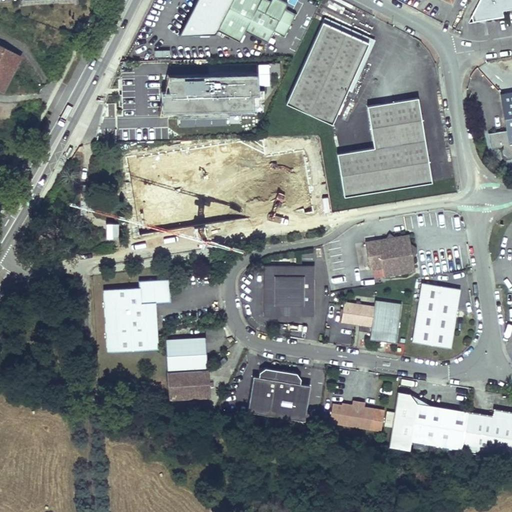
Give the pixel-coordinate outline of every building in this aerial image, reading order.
[(197,0),(179,35),(216,33),(217,31),(239,42),(245,31),(267,42),(273,31),(284,37),(296,14),(285,9),(288,3),(286,0),(197,0)] [(511,0),(482,0),(470,23),(483,21),(481,14),(511,9),(511,0)] [(369,42),(322,21),(285,103),(332,124),(358,66),(362,68),(367,57),(363,55),(369,42)] [(21,57),(0,46),(0,90),(4,92),(21,57)] [(257,73),(167,75),(160,110),(180,111),(179,126),(229,126),(228,112),(258,112),(259,86),(270,86),(271,62),(257,61),(257,73)] [(511,91),(500,93),(507,131),(489,134),(491,149),(502,146),(503,150),(501,153),(502,157),(506,160),(510,159),(511,156),(511,91)] [(418,97),(367,106),(374,147),(337,153),(344,196),(432,182),(418,97)] [(272,172),(275,193),(315,187),(312,165),(301,167),(299,153),(321,151),(319,135),(269,142),(273,172),(272,172)] [(191,162),(197,197),(221,193),(220,187),(239,184),(236,167),(223,169),(218,137),(192,141),(195,161),(191,162)] [(226,138),(226,156),(253,155),(252,137),(226,138)] [(129,165),(132,172),(148,167),(146,160),(129,165)] [(134,224),(160,218),(152,188),(170,183),(165,164),(129,173),(132,185),(125,187),(134,224)] [(127,240),(136,238),(133,227),(125,229),(127,240)] [(384,276),(414,271),(412,258),(416,252),(411,248),(410,243),(408,235),(394,237),(389,233),(385,239),(365,242),(369,269),(382,267),(384,276)] [(264,316),(315,316),(315,265),(264,265),(264,316)] [(139,287),(103,289),(107,351),(159,348),(157,302),(171,301),(170,279),(139,281),(139,287)] [(421,283),(411,342),(449,348),(459,289),(421,283)] [(356,303),(344,301),(341,320),(362,324),(361,331),(370,332),(380,334),(380,332),(388,333),(386,342),(395,343),(401,304),(375,300),(374,306),(360,304),(361,301),(356,300),(356,303)] [(370,332),(369,339),(386,342),(388,333),(380,332),(380,334),(370,332)] [(206,337),(166,340),(168,371),(208,368),(206,337)] [(246,411),(303,420),(308,385),(298,383),(299,378),(295,372),(263,367),(257,371),(257,376),(251,376),(246,411)] [(168,371),(170,399),(210,396),(208,368),(168,371)] [(467,412),(416,403),(408,393),(396,391),(388,447),(408,450),(410,440),(461,449),(467,412)] [(329,422),(381,430),(384,410),(362,406),(362,408),(352,407),(352,405),(341,403),(341,405),(332,404),(329,422)] [(467,411),(467,412),(461,449),(460,451),(511,459),(511,411),(493,408),(492,415),(491,421),(480,419),(480,413),(467,411)] [(492,415),(480,413),(480,419),(491,421),(492,415)]
